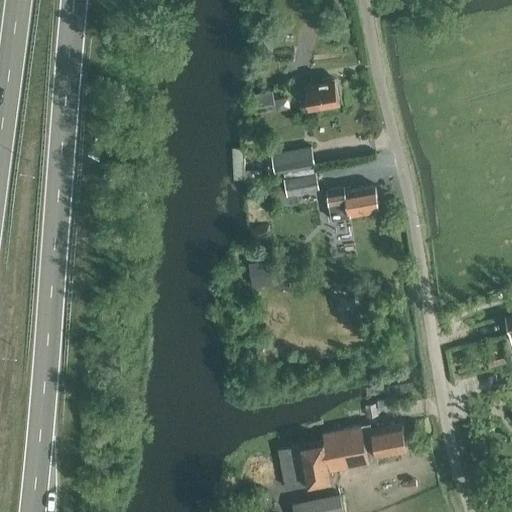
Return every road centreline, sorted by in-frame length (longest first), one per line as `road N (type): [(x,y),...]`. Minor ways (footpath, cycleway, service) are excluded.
road 1 (unclassified): [(472,511),(437,367),(412,170),(383,83),(368,0)]
road 2 (trunk): [(33,511),(73,0)]
road 3 (trunk): [(18,0),(0,138)]
